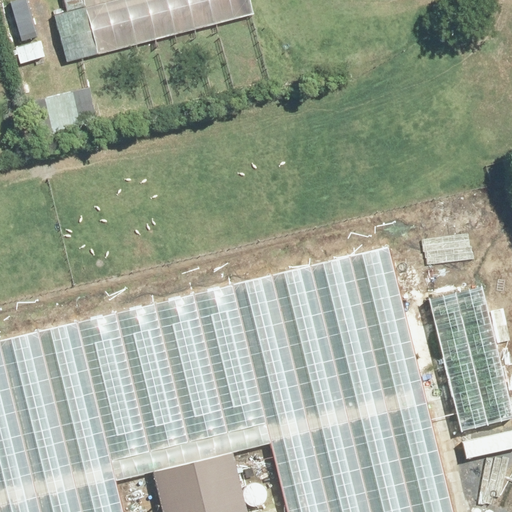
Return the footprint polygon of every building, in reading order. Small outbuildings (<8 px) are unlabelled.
[(25,0),(19,0),(8,3),(20,44),(36,39),(25,0)] [(249,0),(62,0),(65,10),(53,13),(68,67),(254,18),(249,0)] [(85,86),(31,102),(44,145),(98,129),(85,86)] [(0,346),(0,511),(132,511),(126,484),(269,450),(283,511),(434,511),(374,258),(0,346)] [(456,431),(482,425),(511,417),(511,404),(483,286),(451,294),(424,301),(456,431)]
